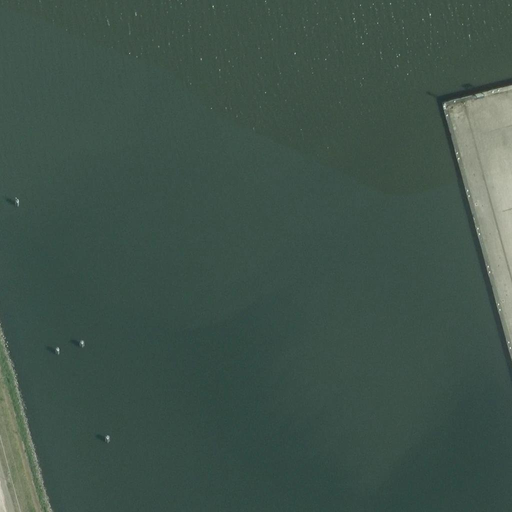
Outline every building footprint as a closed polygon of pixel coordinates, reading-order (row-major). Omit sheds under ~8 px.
[(459,100),(461,108),(468,106),(466,98),(459,100)] [(451,103),(454,111),(460,108),(457,100),(451,103)] [(473,115),(479,113),(476,106),(470,108),(473,115)] [(456,120),(470,114),(468,108),(461,111),(461,110),(453,113),(456,120)] [(462,120),(456,123),(458,129),(464,127),(462,120)] [(479,154),(473,156),(475,163),(482,161),(479,154)] [(495,196),(502,195),(500,187),(493,188),(495,196)] [(482,192),(485,200),(491,198),(489,190),(482,192)] [(476,202),(483,200),(480,193),(474,194),(476,202)] [(492,200),(485,201),(487,209),(493,208),(492,200)] [(500,216),(507,214),(504,206),(497,208),(500,216)] [(490,219),(497,217),(494,209),(487,212),(490,219)]
